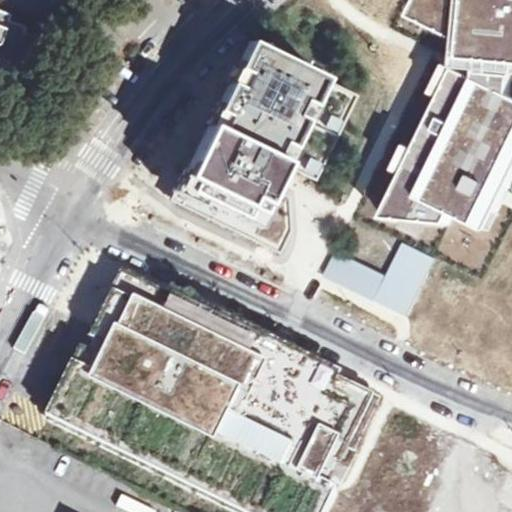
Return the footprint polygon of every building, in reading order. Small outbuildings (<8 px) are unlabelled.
[(511,0),(428,0),(419,19),(474,46),(473,63),(511,69),(511,0)] [(0,67),(19,74),(32,36),(24,33),(26,27),(8,21),(5,14),(0,12),(0,67)] [(172,193),(174,199),(175,203),(241,235),(277,253),(289,231),(287,197),(274,191),(281,178),(286,167),(314,180),(354,96),(246,42),(172,193)] [(511,183),(511,97),(453,69),(439,97),(448,101),(440,118),(448,123),(442,134),(430,127),(384,221),(448,227),(453,215),(488,232),(511,183)] [(436,260),(402,243),(386,275),(384,279),(384,280),(335,256),(322,282),(406,322),(436,260)] [(66,315),(81,320),(91,293),(100,296),(109,271),(91,265),(80,298),(73,295),(66,315)] [(375,400),(123,272),(75,372),(68,369),(63,379),(58,390),(51,406),(47,413),(43,421),(50,424),(229,511),(326,511),(336,494),(325,489),(327,483),(330,479),(341,484),(355,455),(349,452),(375,400)]
